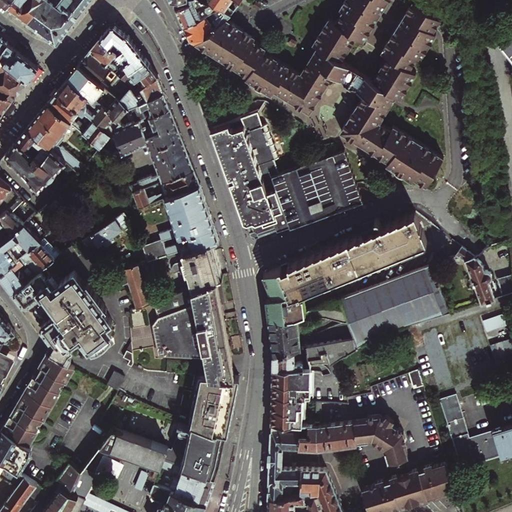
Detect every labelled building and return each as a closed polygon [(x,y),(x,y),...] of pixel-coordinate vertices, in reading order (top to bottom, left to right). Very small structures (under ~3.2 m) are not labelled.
[(16,12),(27,20),(42,0),(9,0),(6,4),(16,12)] [(71,23),(85,5),(78,0),(42,0),(27,20),(55,42),(57,42),(71,23)] [(180,15),(184,24),(202,14),(198,7),(204,4),(208,11),(217,6),(207,0),(188,0),(176,6),(180,15)] [(344,0),(340,7),(343,9),(336,21),(329,17),(313,43),(317,46),(300,73),(264,50),(265,47),(253,39),(255,36),(248,32),(226,18),(196,41),(229,62),(248,74),(246,77),(272,93),(274,89),(309,111),(332,73),(364,92),(341,130),(352,137),(382,156),(388,160),(386,163),(412,179),(414,175),(427,183),(443,156),(393,124),(390,129),(378,121),(395,94),(400,97),(416,71),(409,67),(417,56),(419,57),(435,31),(432,29),(436,23),(440,17),(413,0),(412,0),(409,6),(381,51),(387,55),(372,79),(340,59),(356,35),(362,39),(386,0),(344,0)] [(207,0),(217,6),(231,14),(234,10),(227,5),(230,0),(207,0)] [(187,30),(190,37),(196,41),(226,18),(231,14),(217,6),(208,11),(202,14),(184,24),(187,30)] [(114,23),(111,23),(107,28),(100,36),(118,51),(131,69),(146,57),(141,50),(131,36),(129,34),(114,23)] [(511,25),(503,33),(496,39),(511,58),(511,25)] [(118,51),(100,36),(95,42),(89,50),(125,80),(133,73),(131,69),(118,51)] [(0,55),(5,60),(15,46),(7,41),(0,50),(0,55)] [(35,69),(39,65),(15,46),(5,60),(29,78),(35,69)] [(125,80),(89,50),(85,54),(79,62),(101,80),(105,76),(112,82),(109,87),(119,96),(129,104),(142,98),(131,84),(125,80)] [(0,89),(13,98),(20,88),(29,78),(5,60),(0,55),(0,68),(0,89)] [(136,77),(152,65),(150,62),(146,57),(131,69),(133,73),(136,77)] [(101,80),(79,62),(75,67),(69,75),(95,98),(106,84),(101,80)] [(136,77),(142,85),(158,74),(158,73),(155,69),(152,65),(136,77)] [(142,98),(164,89),(161,83),(158,74),(142,85),(136,77),(133,73),(125,80),(131,84),(142,98)] [(95,98),(69,75),(64,80),(58,87),(108,129),(111,127),(121,120),(118,118),(108,109),(95,98)] [(108,129),(58,87),(54,93),(48,101),(71,121),(100,145),(109,134),(114,139),(105,150),(111,154),(122,149),(111,127),(108,129)] [(0,109),(2,111),(9,103),(13,98),(0,89),(0,109)] [(134,113),(136,119),(144,116),(150,114),(170,106),(167,97),(164,89),(142,98),(129,104),(134,113)] [(108,109),(118,118),(129,104),(119,96),(108,109)] [(71,121),(48,101),(38,112),(27,126),(51,146),(63,157),(79,171),(85,164),(62,144),(59,142),(65,135),(62,132),(71,121)] [(123,122),(121,120),(111,127),(122,149),(123,150),(141,143),(141,141),(146,139),(159,173),(152,176),(151,175),(141,179),(141,180),(133,183),(132,186),(133,190),(145,185),(159,180),(193,167),(190,159),(185,146),(182,139),(177,124),(175,121),(170,106),(150,114),(155,125),(148,127),(144,116),(136,119),(134,113),(128,115),(130,119),(123,122)] [(263,124),(257,111),(211,127),(218,144),(265,128),(263,124)] [(278,156),(266,123),(263,124),(265,128),(218,144),(225,166),(231,182),(234,190),(245,186),(247,192),(258,188),(259,190),(276,184),(273,174),(280,171),(274,158),(278,156)] [(51,146),(27,126),(23,131),(17,138),(27,146),(33,139),(40,144),(36,150),(43,156),(51,146)] [(27,146),(17,138),(12,145),(6,152),(38,187),(63,157),(51,146),(43,156),(36,150),(34,152),(31,150),(27,146)] [(363,200),(345,148),(280,171),(273,174),(276,184),(291,226),(363,200)] [(196,175),(193,167),(159,180),(163,191),(157,194),(156,192),(149,195),(145,185),(133,190),(139,205),(166,195),(199,183),(196,175)] [(0,211),(20,196),(0,176),(0,211)] [(166,195),(177,225),(161,231),(164,238),(145,245),(151,262),(171,255),(169,248),(166,240),(190,232),(214,223),(210,212),(199,183),(166,195)] [(246,218),(251,234),(250,237),(253,238),(255,239),(256,236),(259,236),(258,232),(275,226),(277,231),(291,226),(276,184),(259,190),(258,188),(247,192),(245,186),(234,190),(244,218),(246,218)] [(0,211),(0,222),(2,221),(11,229),(25,218),(32,211),(26,203),(20,196),(0,211)] [(498,203),(481,206),(484,223),(500,220),(498,203)] [(132,226),(124,211),(84,237),(89,246),(97,240),(99,243),(106,239),(108,243),(115,238),(114,235),(123,228),(125,231),(132,226)] [(429,239),(417,211),(353,236),(278,266),(263,272),(271,289),(270,289),(268,287),(267,287),(266,287),(266,288),(266,289),(267,298),(269,317),(297,313),(307,309),(305,292),(303,292),(303,290),(429,239)] [(0,238),(0,270),(20,253),(41,236),(25,218),(11,229),(0,238)] [(217,231),(214,223),(190,232),(193,241),(186,243),(185,242),(169,248),(171,255),(184,250),(213,240),(219,237),(219,235),(217,231)] [(50,242),(43,234),(41,236),(20,253),(24,259),(33,269),(24,277),(10,288),(12,290),(42,266),(53,257),(46,249),(50,242)] [(219,258),(213,240),(184,250),(188,260),(176,264),(175,265),(174,266),(173,267),(173,268),(175,273),(190,268),(195,285),(222,275),(224,274),(219,258)] [(471,252),(462,245),(456,252),(466,259),(482,301),(495,297),(488,279),(491,277),(492,276),(492,274),(491,273),(491,271),(490,270),(488,270),(487,269),(485,270),(481,260),(476,255),(471,252)] [(20,253),(0,270),(0,274),(6,282),(10,288),(24,277),(15,266),(24,259),(20,253)] [(450,311),(432,262),(339,297),(354,337),(308,346),(309,356),(322,355),(321,350),(326,350),(330,362),(341,356),(358,347),(407,325),(411,323),(450,311)] [(57,285),(42,266),(12,290),(19,300),(24,306),(46,290),(50,294),(46,297),(47,298),(48,300),(49,302),(52,305),(55,307),(58,304),(61,308),(39,326),(42,330),(48,339),(51,342),(47,349),(65,360),(69,352),(74,350),(72,345),(77,340),(76,339),(80,336),(91,348),(114,330),(109,324),(114,320),(103,306),(106,304),(103,301),(106,299),(101,289),(93,283),(90,285),(88,283),(86,285),(75,271),(57,285)] [(152,302),(140,266),(120,273),(125,288),(132,286),(139,307),(152,302)] [(511,272),(499,276),(505,294),(511,291),(511,272)] [(227,304),(222,275),(195,285),(154,302),(159,317),(151,328),(159,358),(207,359),(207,363),(170,361),(170,374),(196,374),(234,376),(228,342),(222,310),(221,305),(227,304)] [(10,341),(19,335),(0,310),(0,388),(1,386),(0,385),(0,354),(8,340),(10,341)] [(301,347),(297,313),(269,317),(271,333),(274,351),(301,347)] [(132,343),(131,344),(124,356),(130,361),(128,365),(132,367),(134,364),(132,343)] [(274,357),(273,366),(295,364),(311,363),(309,356),(308,346),(301,347),(274,351),(274,357)] [(65,360),(47,349),(39,363),(42,364),(40,368),(41,372),(38,372),(36,375),(32,374),(21,394),(8,416),(5,420),(2,426),(30,441),(38,428),(35,426),(42,415),(44,417),(61,389),(59,388),(64,378),(67,379),(75,366),(65,360)] [(0,354),(0,385),(4,377),(6,374),(8,374),(15,362),(14,359),(3,353),(0,354)] [(295,364),(294,381),(310,380),(311,363),(295,364)] [(294,381),(295,364),(273,366),(273,376),(273,381),(294,381)] [(125,378),(115,372),(107,384),(118,390),(125,378)] [(234,376),(196,374),(186,419),(197,423),(211,429),(228,432),(233,407),(237,389),(240,376),(234,376)] [(293,409),(293,423),(302,424),(303,395),(310,395),(310,380),(294,381),(294,395),(293,409)] [(273,381),(273,394),(294,395),(294,381),(273,381)] [(456,392),(440,397),(462,466),(474,462),(511,450),(511,422),(484,431),(469,435),(468,431),(456,392)] [(273,394),(272,408),(293,409),(294,395),(273,394)] [(272,422),(293,423),(293,409),(272,408),(272,422)] [(152,418),(147,418),(148,413),(130,412),(129,429),(151,430),(152,418)] [(384,446),(389,461),(408,455),(404,442),(407,441),(403,430),(398,426),(400,422),(387,413),(384,418),(379,414),(367,416),(368,418),(354,420),(356,440),(372,438),(384,446)] [(197,423),(186,419),(185,421),(188,422),(186,430),(180,433),(177,436),(174,441),(171,448),(168,447),(164,458),(198,470),(217,477),(222,461),(223,455),(228,432),(211,429),(197,423)] [(282,466),(283,445),(318,447),(356,442),(356,440),(354,420),(318,424),(302,424),(293,423),(272,422),(271,448),(269,448),(269,456),(268,463),(270,464),(268,495),(287,495),(304,494),(318,492),(321,499),(325,511),(344,511),(326,466),(282,466)] [(30,441),(2,426),(1,428),(0,428),(0,456),(19,469),(34,444),(30,441)] [(164,458),(168,447),(113,427),(111,429),(101,442),(161,465),(161,464),(164,458)] [(483,427),(468,431),(469,435),(484,431),(483,427)] [(81,468),(70,460),(54,480),(78,492),(79,492),(90,468),(95,470),(104,452),(96,448),(81,468)] [(29,511),(49,487),(19,469),(0,456),(0,511),(29,511)] [(198,470),(164,458),(161,464),(178,471),(177,474),(173,476),(172,476),(169,482),(171,483),(172,488),(207,501),(212,487),(217,477),(198,470)] [(377,482),(363,486),(371,511),(375,511),(455,487),(447,460),(433,464),(432,462),(424,464),(425,467),(419,469),(418,466),(410,468),(411,471),(399,475),(398,472),(390,475),(391,477),(385,479),(384,476),(376,479),(377,482)] [(172,488),(155,481),(151,490),(154,496),(162,500),(161,502),(162,505),(165,506),(162,511),(128,511),(112,504),(85,491),(95,470),(90,468),(79,492),(111,508),(115,510),(118,511),(202,511),(207,501),(172,488)] [(66,511),(78,492),(54,480),(49,487),(29,511),(66,511)] [(111,508),(79,492),(78,492),(66,511),(72,511),(80,500),(103,511),(113,511),(115,510),(111,508)] [(268,510),(268,511),(294,511),(294,502),(304,502),(304,504),(310,503),(310,501),(321,499),(318,492),(304,494),(287,495),(268,495),(268,510)]
